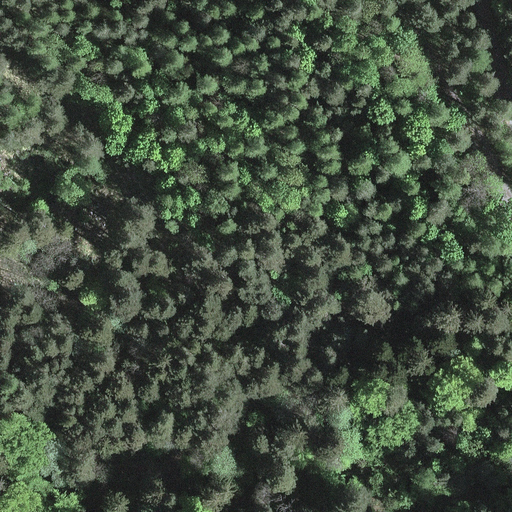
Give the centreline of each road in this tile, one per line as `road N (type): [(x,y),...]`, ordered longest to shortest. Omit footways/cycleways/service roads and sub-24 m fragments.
road 1 (track): [(391,0),(511,191)]
road 2 (track): [(0,56),(97,130)]
